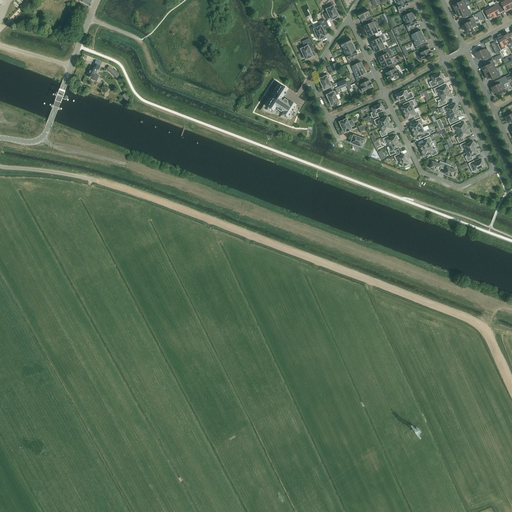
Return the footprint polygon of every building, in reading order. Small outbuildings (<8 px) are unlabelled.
[(407,0),(396,5),(400,14),(406,11),(404,8),(409,6),(407,0)] [(453,6),(456,12),(467,6),(466,3),(466,2),(465,0),(458,0),(457,1),(458,4),(453,6)] [(503,0),(498,3),(497,3),(500,9),(503,7),(506,12),(507,11),(507,12),(510,11),(510,10),(511,9),(506,1),(504,2),(503,0)] [(495,4),(490,7),(495,17),(496,17),(497,18),(500,16),(499,15),(500,15),(498,10),(500,9),(497,3),(498,3),(497,2),(494,3),(495,4)] [(324,14),(327,20),(331,18),(332,20),(339,17),(334,6),(331,8),(330,7),(325,9),(327,13),(324,14)] [(467,6),(456,12),(458,17),(464,15),(465,18),(472,14),(469,9),(469,10),(467,6)] [(495,17),(490,7),(482,11),(485,17),(487,16),(490,20),(491,20),(491,21),(494,19),(494,18),(495,17)] [(358,14),(361,21),(366,18),(367,21),(373,18),(371,15),(370,16),(368,10),(367,10),(366,10),(364,11),(364,12),(358,14)] [(401,15),(405,23),(415,18),(413,13),(412,13),(410,10),(401,15)] [(472,28),(474,27),(477,26),(475,21),(475,20),(474,17),(466,20),(468,23),(462,26),(465,32),(467,31),(468,33),(474,31),(472,28)] [(415,18),(405,23),(409,32),(414,29),(413,26),(418,24),(415,18)] [(323,30),(329,28),(325,20),(319,22),(321,26),(318,28),(318,26),(313,29),(314,33),(315,33),(319,40),(326,37),(323,30)] [(364,27),(366,32),(376,28),(374,23),(375,23),(373,20),(368,22),(369,25),(364,27)] [(375,34),(376,37),(382,34),(381,31),(378,32),(376,28),(366,32),(369,37),(375,34)] [(409,33),(413,42),(424,37),(421,31),(416,33),(415,30),(409,33)] [(503,36),(508,45),(510,43),(511,45),(511,44),(511,37),(511,38),(508,33),(507,34),(507,33),(504,35),(504,36),(503,36)] [(371,43),(374,48),(383,43),(381,39),(384,37),(382,34),(376,37),(378,40),(371,43)] [(508,45),(503,36),(502,37),(502,36),(498,38),(499,38),(498,39),(500,44),(498,45),(501,51),(506,48),(505,46),(508,45)] [(424,37),(413,42),(417,50),(423,48),(422,44),(426,42),(424,37)] [(342,50),(344,49),(343,49),(353,45),(350,39),(340,44),(342,50)] [(303,52),(306,60),(314,57),(311,50),(314,49),(311,42),(307,44),(308,46),(305,47),(305,46),(300,49),(302,53),(303,52)] [(382,50),(384,53),(390,50),(388,47),(385,48),(383,43),(374,48),(376,53),(382,50)] [(343,49),(344,49),(346,54),(356,50),(353,45),(343,49)] [(476,50),(478,53),(476,54),(478,60),(483,57),(485,60),(492,57),(489,52),(487,49),(485,50),(483,50),(482,48),(476,50)] [(424,49),(418,51),(419,55),(420,54),(423,60),(424,60),(427,59),(426,59),(433,56),(430,49),(425,52),(424,49)] [(346,54),(345,55),(349,63),(355,61),(353,58),(358,55),(356,50),(346,54)] [(379,58),(381,63),(391,59),(390,59),(389,57),(392,55),(390,50),(384,53),(385,55),(379,58)] [(388,66),(389,69),(395,66),(392,58),(390,59),(391,59),(381,63),(383,68),(388,66)] [(482,68),(485,74),(496,69),(495,65),(493,60),(486,63),(487,66),(482,68)] [(349,65),(353,73),(364,68),(362,63),(357,65),(355,62),(349,65)] [(90,66),(86,76),(93,79),(92,80),(96,81),(98,75),(95,74),(97,69),(98,70),(100,66),(94,64),(93,67),(90,66)] [(119,75),(109,66),(106,69),(116,78),(119,75)] [(395,66),(389,69),(391,72),(386,74),(389,80),(399,75),(395,66)] [(364,68),(353,73),(357,82),(363,79),(362,76),(367,74),(364,68)] [(496,69),(485,74),(488,79),(493,77),(494,80),(501,77),(499,72),(498,72),(496,69)] [(429,83),(432,88),(438,85),(437,82),(445,79),(443,75),(442,75),(441,73),(431,78),(432,81),(429,83)] [(320,79),(325,90),(334,86),(333,82),(330,84),(328,79),(329,79),(327,74),(322,77),(323,78),(320,79)] [(503,89),(506,88),(504,85),(505,85),(504,83),(507,81),(504,77),(495,81),(497,86),(492,88),(494,94),(496,93),(498,96),(503,93),(502,91),(503,90),(503,89)] [(357,83),(358,87),(360,86),(362,92),(373,87),(370,81),(365,83),(364,80),(357,83)] [(260,110),(291,122),(300,108),(289,101),(289,102),(287,101),(288,101),(284,98),(284,99),(282,98),(288,90),(278,83),(271,93),(267,99),(260,110)] [(438,93),(440,97),(450,92),(449,90),(450,89),(448,86),(440,89),(439,86),(434,89),(436,94),(438,93)] [(396,98),(398,102),(405,98),(406,101),(414,97),(412,92),(408,94),(407,90),(403,92),(403,91),(399,93),(400,94),(396,95),(397,98),(396,98)] [(327,95),(332,106),(335,105),(336,106),(341,103),(339,99),(338,100),(336,95),(339,94),(337,91),(327,95)] [(450,92),(440,97),(441,100),(438,101),(439,104),(438,104),(439,107),(447,103),(446,101),(453,97),(452,94),(451,94),(450,92)] [(404,112),(405,114),(415,109),(413,106),(415,105),(413,100),(407,103),(408,105),(401,109),(403,112),(404,112)] [(373,112),(371,113),(373,119),(379,116),(377,113),(385,110),(383,106),(382,107),(381,104),(371,109),(373,112)] [(447,112),(448,115),(458,111),(457,108),(458,108),(457,104),(449,108),(448,105),(442,108),(445,113),(447,112)] [(415,109),(405,114),(406,116),(405,117),(406,120),(414,117),(415,119),(420,117),(418,112),(416,113),(415,109)] [(458,111),(448,115),(450,118),(448,119),(450,125),(456,122),(454,119),(462,116),(460,112),(459,113),(458,111)] [(378,125),(380,128),(390,123),(389,121),(390,121),(388,117),(381,121),(379,118),(374,120),(376,126),(378,125)] [(340,122),(345,133),(352,130),(347,119),(340,122)] [(412,130),(413,133),(423,128),(422,125),(424,124),(421,119),(416,121),(417,124),(410,127),(411,131),(412,130)] [(390,123),(380,128),(381,131),(379,132),(382,137),(387,135),(386,132),(393,129),(392,125),(391,125),(390,123)] [(455,131),(457,134),(467,129),(466,127),(467,127),(465,123),(458,127),(457,124),(451,126),(454,132),(455,131)] [(423,128),(413,133),(414,135),(413,135),(415,139),(422,135),(424,138),(430,135),(429,132),(428,133),(427,130),(425,131),(423,128)] [(467,129),(457,134),(458,137),(457,138),(459,143),(464,141),(463,138),(471,135),(469,131),(468,131),(467,129)] [(362,138),(354,136),(351,143),(362,147),(363,144),(364,144),(366,139),(362,138)] [(387,143),(389,147),(399,142),(398,140),(398,139),(397,136),(389,139),(388,136),(383,139),(385,144),(387,143)] [(421,149),(422,151),(432,146),(430,143),(432,142),(430,137),(424,140),(426,142),(418,146),(420,149),(421,149)] [(399,142),(389,147),(390,150),(388,151),(391,156),(396,153),(395,151),(402,147),(401,144),(400,144),(399,142)] [(464,149),(466,153),(476,148),(475,146),(476,145),(474,142),(467,145),(465,142),(460,145),(462,150),(464,149)] [(432,146),(422,151),(423,153),(422,154),(424,157),(431,154),(432,156),(438,154),(435,149),(433,150),(432,146)] [(476,148),(466,153),(467,156),(465,157),(468,162),(473,159),(472,157),(479,153),(478,150),(477,150),(476,148)] [(408,164),(409,164),(405,155),(401,157),(400,154),(394,156),(397,163),(400,161),(402,167),(405,166),(405,167),(409,165),(408,164)] [(469,164),(471,169),(473,168),(475,171),(485,167),(483,164),(484,164),(483,160),(475,164),(474,161),(469,164)] [(441,168),(443,169),(445,164),(440,162),(439,164),(432,162),(431,164),(430,164),(429,167),(430,168),(439,172),(441,168)] [(445,164),(443,169),(446,170),(445,174),(454,178),(454,177),(455,178),(457,174),(456,174),(457,171),(450,168),(451,166),(445,164)]
